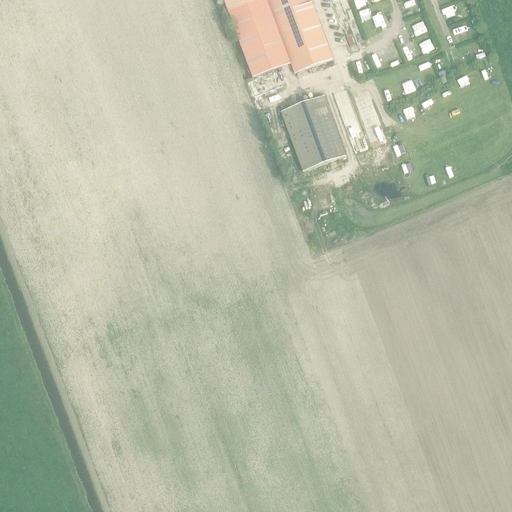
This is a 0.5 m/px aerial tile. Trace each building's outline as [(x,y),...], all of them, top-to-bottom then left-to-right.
[(222,0),(251,79),(290,64),(294,75),(333,61),(310,0),(222,0)] [(409,13),(422,8),(419,0),(407,0),(405,1),(409,13)] [(334,15),(340,13),(336,2),(331,4),(334,15)] [(369,2),(362,5),(366,14),(374,11),(369,2)] [(418,31),(431,26),(427,15),(414,19),(418,31)] [(470,16),(457,21),(460,31),(473,26),(470,16)] [(382,26),(369,31),(372,42),(386,38),(382,26)] [(426,49),(438,43),(433,32),(421,38),(426,49)] [(410,55),(417,51),(410,39),(403,43),(410,55)] [(390,55),(402,50),(399,40),(386,45),(390,55)] [(480,53),(488,51),(485,42),(478,44),(480,53)] [(449,58),(450,64),(465,60),(464,54),(449,58)] [(377,106),(369,82),(363,85),(367,97),(370,96),(373,104),(365,107),(366,110),(377,106)] [(281,113),(303,173),(346,157),(324,97),(281,113)] [(380,136),(396,134),(395,126),(379,128),(380,136)]
